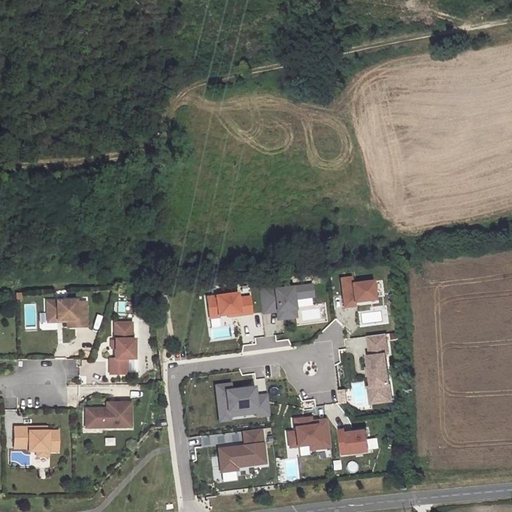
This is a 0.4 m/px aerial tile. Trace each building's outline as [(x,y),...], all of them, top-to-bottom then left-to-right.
[(344,277),(333,278),(337,307),(348,306),(347,302),(368,299),(366,281),(345,283),(344,277)] [(267,286),(252,288),(255,313),(270,311),(276,310),(277,318),(289,316),(287,298),(306,296),(305,284),(268,289),(267,286)] [(245,313),(243,296),(231,297),(231,292),(209,295),(210,304),(201,305),(203,317),(212,316),(212,315),(221,314),(233,312),(233,314),(245,313)] [(201,305),(210,304),(209,295),(200,296),(201,305)] [(69,299),(40,299),(41,320),(60,320),(61,326),(80,325),(79,301),(69,301),(69,299)] [(125,321),(108,321),(108,357),(103,357),(103,372),(120,372),(120,357),(128,357),(128,337),(125,337),(125,321)] [(383,353),(381,333),(363,335),(366,354),(363,354),(365,368),(366,376),(367,387),(372,386),(373,395),(386,393),(381,353),(383,353)] [(250,415),(263,414),(260,393),(249,395),(247,386),(236,387),(236,389),(225,391),(225,389),(224,383),(209,385),(211,406),(221,405),(222,415),(250,412),(250,415)] [(340,386),(334,387),(335,400),(342,399),(340,386)] [(373,395),(372,386),(367,387),(364,387),(366,402),(386,399),(386,393),(373,395)] [(100,407),(79,407),(79,420),(96,420),(96,426),(124,426),(124,402),(107,402),(107,407),(100,407)] [(221,405),(211,406),(213,420),(222,419),(222,415),(221,405)] [(324,446),(320,418),(299,421),(299,417),(286,419),(287,431),(280,432),(282,447),(302,444),(303,449),(324,446)] [(53,448),(53,428),(41,428),(34,428),(34,424),(8,425),(9,445),(23,445),(23,448),(32,448),(43,448),(53,448)] [(258,462),(254,428),(236,430),(238,444),(211,448),(213,471),(230,469),(230,466),(258,462)] [(333,430),(336,453),(363,450),(360,429),(341,432),(341,429),(333,430)] [(219,434),(220,443),(236,442),(235,433),(219,434)] [(281,460),(285,480),(299,477),(295,458),(281,460)] [(332,462),(333,471),(341,470),(340,461),(332,462)]
